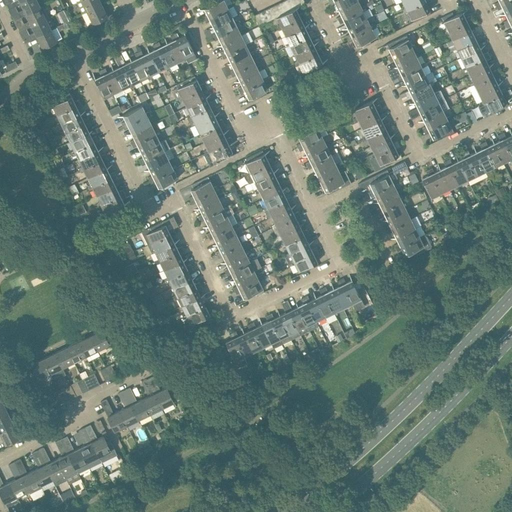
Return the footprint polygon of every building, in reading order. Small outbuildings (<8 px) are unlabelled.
[(9,9),(20,3),(27,0),(15,0),(7,4),(9,9)] [(36,0),(27,0),(20,3),(24,10),(12,16),(14,20),(26,15),(32,12),(32,11),(43,6),(40,7),(36,0)] [(80,0),(76,2),(82,14),(88,11),(102,4),(99,0),(80,0)] [(204,20),(231,7),(230,5),(227,6),(223,0),(221,0),(205,8),(208,14),(203,17),(204,20)] [(290,11),(284,0),(279,3),(285,13),(290,11)] [(290,0),(284,0),(290,11),(295,9),(290,0)] [(300,6),(297,0),(290,0),(295,9),(295,8),(300,6)] [(335,0),(330,3),(331,6),(336,4),(339,9),(358,0),(335,0)] [(337,18),(338,21),(366,8),(374,3),(372,0),(370,0),(369,1),(369,2),(364,4),(365,6),(361,7),(358,0),(339,9),(342,15),(337,18)] [(402,10),(403,12),(426,0),(403,0),(402,1),(405,8),(402,10)] [(430,0),(426,0),(403,12),(404,14),(407,12),(411,19),(429,10),(426,4),(432,1),(430,0)] [(503,7),(506,13),(511,10),(511,0),(510,0),(496,7),(498,10),(503,7)] [(280,16),(285,13),(279,3),(274,5),(280,16)] [(102,4),(88,11),(94,23),(90,25),(92,30),(111,21),(109,15),(107,16),(102,4)] [(269,8),(274,18),(276,18),(280,16),(274,5),(269,8)] [(31,26),(41,21),(46,19),(46,18),(48,17),(43,6),(32,11),(32,12),(26,15),(29,21),(18,27),(20,31),(31,26)] [(211,20),(214,26),(232,17),(229,10),(232,9),(231,7),(204,20),(206,23),(211,20)] [(264,10),(269,21),(274,18),(269,8),(264,10)] [(295,8),(295,9),(290,11),(285,13),(280,16),(276,18),(280,25),(277,26),(278,28),(305,15),(303,12),(298,15),(295,8)] [(345,21),(348,27),(367,18),(363,11),(367,10),(366,8),(338,21),(340,24),(345,21)] [(264,23),(269,21),(264,10),(259,13),(264,23)] [(444,21),(454,16),(452,12),(442,17),(444,21)] [(454,16),(444,21),(443,21),(446,29),(443,30),(444,32),(471,19),(470,16),(465,18),(462,12),(454,16)] [(264,23),(259,13),(253,15),(256,20),(259,26),(264,23)] [(305,15),(278,28),(279,30),(282,29),(285,36),(304,27),(301,21),(306,18),(305,15)] [(211,35),(213,38),(240,25),(239,23),(236,24),(232,17),(214,26),(217,32),(211,35)] [(367,18),(348,27),(351,33),(346,36),(347,39),(374,26),(373,23),(370,25),(367,18)] [(51,30),(46,19),(41,21),(31,26),(35,32),(23,38),(25,43),(37,37),(51,30)] [(471,19),(444,32),(445,34),(448,33),(452,40),(471,30),(468,25),(473,22),(471,19)] [(70,21),(64,23),(66,28),(67,29),(73,26),(70,21)] [(240,25),(213,38),(215,41),(220,38),(223,44),(241,35),(238,28),(241,27),(240,25)] [(374,26),(347,39),(349,42),(354,39),(359,49),(371,43),(369,40),(375,37),(372,29),(375,28),(374,26)] [(304,27),(285,36),(289,43),(286,44),(287,46),(314,33),(312,30),(307,32),(304,27)] [(57,41),(51,30),(37,37),(40,43),(38,44),(43,54),(56,48),(53,43),(57,41)] [(453,50),(480,37),(479,34),(473,36),(471,30),(452,40),(455,47),(452,48),(453,50)] [(177,33),(174,34),(187,61),(188,62),(197,58),(194,53),(185,35),(179,38),(177,33)] [(291,47),(294,54),(313,44),(310,39),(315,36),(314,33),(287,46),(288,48),(291,47)] [(187,61),(174,34),(171,36),(173,41),(167,44),(176,62),(183,59),(185,62),(187,61)] [(241,35),(223,44),(225,50),(220,53),(222,56),(248,43),(247,41),(244,42),(241,35)] [(388,60),(416,46),(415,44),(411,46),(408,39),(406,35),(395,40),(397,44),(389,48),(392,54),(387,56),(388,60)] [(461,58),(479,48),(477,42),(482,40),(480,37),(453,50),(454,52),(457,51),(461,58)] [(169,66),(176,62),(167,44),(161,47),(159,42),(156,43),(169,70),(171,69),(169,66)] [(155,50),(149,53),(158,71),(165,68),(167,71),(169,70),(156,43),(153,45),(155,50)] [(248,43),(222,56),(223,59),(228,56),(231,62),(250,53),(246,46),(249,45),(248,43)] [(313,44),(294,54),(298,60),(295,62),(296,64),(322,51),(321,48),(316,50),(313,44)] [(395,60),(398,66),(417,57),(413,50),(417,48),(416,46),(388,60),(390,63),(395,60)] [(479,48),(461,58),(464,65),(461,66),(462,68),(489,55),(487,52),(482,54),(479,48)] [(138,52),(151,79),(153,78),(151,75),(158,71),(149,53),(143,55),(141,50),(138,52)] [(229,71),(231,74),(257,61),(258,60),(254,51),(250,53),(231,62),(234,68),(229,71)] [(304,60),(296,64),(297,66),(300,64),(303,72),(305,71),(307,74),(323,66),(319,57),(324,54),(322,51),(304,60)] [(151,79),(138,52),(135,53),(137,59),(131,61),(140,80),(147,77),(149,80),(151,79)] [(469,76),(488,66),(485,60),(490,58),(489,55),(462,68),(463,70),(466,69),(469,76)] [(391,77),(392,80),(397,77),(421,66),(417,57),(398,66),(401,72),(391,77)] [(133,83),(140,80),(131,61),(125,64),(123,59),(120,61),(133,87),(135,86),(133,83)] [(119,67),(113,70),(122,89),(129,85),(131,88),(133,87),(120,61),(117,62),(119,67)] [(257,61),(231,74),(232,77),(237,74),(240,80),(259,71),(255,64),(258,63),(257,61)] [(421,66),(397,77),(399,81),(404,78),(407,84),(425,75),(422,68),(426,66),(425,64),(421,66)] [(488,66),(469,76),(473,82),(470,84),(471,86),(498,73),(496,70),(491,72),(488,66)] [(113,70),(107,73),(105,68),(102,69),(115,96),(116,98),(125,93),(122,89),(113,70)] [(115,96),(102,69),(99,71),(101,76),(95,79),(104,98),(111,94),(113,97),(115,96)] [(238,89),(239,92),(266,79),(265,77),(262,78),(259,71),(240,80),(243,86),(238,89)] [(498,73),(471,86),(472,88),(475,87),(478,93),(497,84),(494,78),(499,76),(498,73)] [(425,75),(407,84),(410,90),(404,92),(406,96),(434,82),(433,80),(429,82),(425,75)] [(171,90),(176,101),(179,99),(190,94),(206,86),(204,83),(199,85),(194,76),(176,85),(177,87),(171,90)] [(239,92),(241,95),(246,92),(249,98),(265,91),(268,89),(264,82),(267,81),(266,79),(239,92)] [(413,96),(415,102),(434,93),(431,86),(435,84),(434,82),(406,96),(407,99),(413,96)] [(497,84),(478,93),(481,100),(478,102),(479,104),(507,91),(505,88),(500,90),(497,84)] [(206,86),(179,99),(180,101),(183,100),(186,107),(205,97),(202,92),(207,89),(206,86)] [(251,102),(267,94),(265,91),(249,98),(251,102)] [(506,103),(503,96),(508,94),(507,91),(479,104),(478,104),(485,117),(507,106),(506,103)] [(52,114),(53,116),(80,103),(79,100),(74,102),(69,92),(47,103),(48,107),(52,105),(55,113),(52,114)] [(434,93),(415,102),(418,108),(408,113),(410,116),(442,100),(441,98),(438,100),(434,93)] [(205,97),(186,107),(190,114),(187,115),(187,117),(215,104),(213,101),(208,103),(205,97)] [(422,114),(424,120),(443,111),(439,104),(443,102),(442,100),(410,116),(411,119),(416,117),(422,114)] [(354,121),(357,119),(381,108),(380,104),(374,107),(371,101),(353,110),(356,117),(353,119),(354,121)] [(80,103),(53,116),(54,118),(57,117),(61,124),(80,114),(77,108),(82,106),(80,103)] [(215,104),(187,117),(191,126),(195,125),(214,115),(211,109),(216,107),(215,104)] [(109,110),(112,116),(122,111),(119,105),(109,110)] [(123,127),(150,113),(149,111),(146,113),(142,105),(123,115),(127,121),(121,123),(123,127)] [(381,108),(357,119),(354,121),(355,123),(358,121),(362,128),(380,119),(378,113),(383,111),(381,108)] [(443,111),(424,120),(427,126),(422,128),(424,131),(451,118),(450,116),(446,118),(443,111)] [(130,127),(132,133),(151,124),(148,117),(151,115),(150,113),(123,127),(124,130),(130,127)] [(80,114),(61,124),(64,131),(61,132),(62,134),(89,121),(88,118),(82,120),(80,114)] [(31,119),(35,125),(41,122),(38,115),(31,119)] [(214,115),(195,125),(199,131),(195,133),(196,135),(223,122),(222,119),(217,121),(214,115)] [(424,131),(425,134),(430,132),(433,138),(444,133),(446,136),(454,133),(448,122),(452,120),(451,118),(440,123),(435,126),(424,131)] [(380,119),(362,128),(365,135),(362,137),(363,139),(390,126),(388,122),(383,125),(380,119)] [(66,135),(70,141),(88,132),(86,126),(91,124),(89,121),(62,134),(63,136),(66,135)] [(201,136),(204,142),(223,133),(220,127),(225,125),(223,122),(196,135),(198,137),(201,136)] [(130,141),(132,145),(159,131),(158,129),(155,131),(151,124),(132,133),(135,139),(130,141)] [(390,126),(363,139),(364,141),(367,139),(371,146),(389,137),(386,131),(391,129),(390,126)] [(297,145),(298,148),(322,136),(317,127),(299,136),(302,143),(297,145)] [(160,133),(159,131),(132,145),(133,148),(138,145),(141,151),(160,142),(157,135),(160,133)] [(70,150),(71,152),(98,139),(96,136),(91,138),(88,132),(70,141),(73,148),(70,150)] [(501,134),(511,157),(511,134),(506,138),(504,132),(501,134)] [(223,133),(204,142),(207,149),(204,151),(205,153),(232,140),(231,137),(225,139),(223,133)] [(500,141),(494,144),(503,162),(510,159),(511,162),(511,161),(511,157),(501,134),(497,135),(500,141)] [(305,149),(308,155),(326,146),(323,138),(326,137),(325,135),(322,136),(298,148),(300,151),(305,149)] [(371,155),(372,157),(399,143),(397,140),(392,143),(389,137),(371,146),(374,153),(371,155)] [(98,139),(71,152),(72,154),(75,153),(79,159),(97,150),(94,144),(99,142),(98,139)] [(165,139),(160,142),(141,151),(144,157),(139,159),(140,162),(164,151),(170,148),(165,139)] [(234,143),(232,140),(205,153),(203,154),(208,163),(213,161),(214,160),(216,164),(233,155),(231,152),(232,152),(229,145),(234,143)] [(496,166),(503,162),(494,144),(488,146),(486,141),(483,143),(496,170),(498,169),(496,166)] [(396,156),(397,160),(402,158),(401,154),(398,155),(395,149),(400,147),(399,143),(372,157),(373,159),(376,157),(380,164),(396,156)] [(496,170),(483,143),(479,144),(482,149),(476,152),(485,171),(492,168),(493,171),(496,170)] [(306,163),(307,166),(334,153),(333,151),(330,152),(326,146),(308,155),(311,160),(306,163)] [(100,156),(97,150),(79,159),(82,166),(79,168),(80,170),(107,157),(105,154),(100,156)] [(250,172),(273,160),(272,157),(267,160),(264,154),(262,150),(245,158),(247,162),(245,163),(250,172)] [(476,176),(485,171),(476,152),(470,155),(468,150),(465,152),(476,176)] [(169,160),(164,151),(140,162),(142,166),(147,163),(150,169),(169,160)] [(467,180),(476,176),(465,152),(462,153),(464,158),(458,161),(467,180)] [(314,167),(317,173),(335,163),(332,156),(335,155),(334,153),(307,166),(309,169),(314,167)] [(57,168),(63,166),(60,157),(54,159),(57,168)] [(84,170),(87,177),(106,168),(103,162),(108,160),(107,157),(80,170),(81,172),(84,170)] [(461,183),(467,180),(458,161),(452,164),(450,159),(447,160),(460,188),(462,187),(461,183)] [(169,160),(150,169),(153,175),(148,177),(149,180),(176,167),(175,165),(172,167),(169,160)] [(273,160),(250,172),(245,174),(249,183),(254,181),(273,172),(270,166),(275,163),(273,160)] [(446,167),(440,170),(449,189),(456,185),(458,189),(460,188),(447,160),(444,162),(446,167)] [(404,161),(392,167),(393,170),(395,174),(407,168),(406,165),(404,161)] [(335,163),(317,173),(320,178),(314,181),(316,184),(343,171),(341,169),(338,170),(335,163)] [(176,167),(149,180),(151,183),(156,181),(159,187),(160,187),(175,180),(177,178),(174,171),(177,169),(176,167)] [(106,168),(87,177),(91,184),(88,186),(89,188),(116,175),(114,171),(109,174),(106,168)] [(442,192),(449,189),(440,170),(434,173),(432,168),(429,169),(442,196),(444,195),(442,192)] [(420,182),(423,190),(426,188),(431,198),(438,194),(440,197),(442,196),(440,193),(436,183),(429,169),(426,171),(428,176),(422,179),(423,181),(420,182)] [(343,171),(316,184),(317,187),(323,185),(327,194),(351,183),(345,170),(343,171)] [(368,191),(369,194),(396,181),(395,179),(392,181),(387,170),(368,179),(370,183),(373,189),(368,191)] [(273,172),(254,181),(258,188),(254,189),(255,191),(282,178),(281,175),(276,178),(273,172)] [(409,175),(412,183),(418,180),(414,173),(409,175)] [(93,188),(96,195),(115,186),(112,180),(117,178),(116,175),(89,188),(90,190),(93,188)] [(208,177),(191,185),(193,188),(191,189),(194,195),(189,198),(191,201),(217,188),(216,186),(213,187),(210,180),(208,177)] [(260,192),(263,199),(281,190),(279,184),(284,181),(282,178),(255,191),(256,193),(260,192)] [(162,190),(176,183),(175,180),(160,187),(161,190),(162,190)] [(376,195),(379,201),(398,192),(394,185),(397,183),(396,181),(369,194),(371,197),(376,195)] [(115,186),(96,195),(100,202),(97,204),(98,206),(124,193),(123,189),(118,192),(115,186)] [(217,188),(191,201),(192,204),(197,202),(200,207),(219,198),(215,191),(218,190),(217,188)] [(281,190),(263,199),(266,206),(263,207),(264,209),(291,196),(289,193),(284,196),(281,190)] [(504,191),(497,194),(500,199),(507,196),(504,191)] [(398,192),(379,201),(382,207),(376,209),(378,212),(405,199),(404,197),(401,198),(398,192)] [(126,196),(124,193),(98,206),(99,208),(102,206),(105,214),(124,204),(121,198),(126,196)] [(488,198),(490,204),(499,200),(496,194),(488,198)] [(291,196),(264,209),(265,211),(268,210),(272,217),(290,208),(287,202),(293,199),(291,196)] [(219,198),(200,207),(203,213),(198,216),(199,219),(226,206),(225,204),(222,205),(219,198)] [(405,199),(378,212),(380,215),(385,213),(388,219),(406,210),(403,203),(406,201),(405,199)] [(234,213),(229,204),(226,206),(199,219),(201,222),(206,220),(209,225),(227,216),(234,213)] [(246,208),(250,216),(258,212),(254,204),(246,208)] [(272,225),(273,227),(300,214),(298,211),(293,214),(290,208),(272,217),(275,224),(272,225)] [(385,227),(387,230),(414,217),(413,215),(410,216),(406,210),(388,219),(390,225),(385,227)] [(300,214),(273,227),(274,229),(277,228),(281,235),(299,226),(296,220),(301,217),(300,214)] [(207,234),(208,237),(235,224),(234,222),(231,223),(227,216),(209,225),(212,231),(207,234)] [(414,217),(387,230),(388,233),(393,231),(396,237),(415,227),(412,221),(415,219),(414,217)] [(141,232),(147,244),(174,231),(173,228),(168,230),(163,221),(141,232)] [(215,238),(218,243),(236,234),(233,227),(236,226),(235,224),(208,237),(210,240),(215,238)] [(258,235),(254,226),(248,229),(253,237),(258,235)] [(299,226),(281,235),(284,242),(281,243),(282,245),(285,244),(309,232),(307,229),(302,232),(299,226)] [(394,245),(396,248),(425,234),(423,235),(422,232),(418,234),(415,227),(396,237),(399,243),(394,245)] [(174,231),(147,244),(151,253),(174,243),(171,237),(176,234),(174,231)] [(285,244),(289,253),(308,244),(305,238),(310,235),(309,232),(285,244)] [(215,252),(217,255),(241,243),(236,234),(218,243),(220,249),(215,252)] [(431,247),(425,234),(396,248),(397,251),(402,249),(405,255),(413,251),(415,255),(431,247)] [(451,244),(448,238),(440,241),(443,248),(451,244)] [(244,242),(217,255),(218,258),(223,255),(226,261),(245,252),(242,245),(245,244),(244,242)] [(174,243),(151,253),(152,254),(155,252),(159,259),(155,260),(156,262),(183,249),(182,246),(177,248),(174,243)] [(284,255),(289,264),(294,262),(317,250),(316,247),(311,250),(308,244),(289,253),(284,255)] [(183,249),(156,262),(157,264),(161,263),(164,270),(182,261),(180,255),(185,252),(183,249)] [(317,250),(294,262),(298,271),(317,262),(314,256),(319,253),(317,250)] [(127,255),(130,261),(135,258),(132,252),(127,255)] [(224,270),(226,273),(252,260),(251,258),(248,259),(245,252),(226,261),(229,267),(224,270)] [(252,260),(226,273),(227,276),(232,273),(235,279),(254,270),(250,263),(253,262),(252,260)] [(182,261),(164,270),(167,277),(164,278),(165,280),(192,267),(190,264),(185,266),(182,261)] [(169,281),(173,288),(191,279),(188,273),(194,270),(192,267),(165,280),(166,282),(169,281)] [(233,288),(234,291),(261,278),(260,276),(257,277),(254,270),(235,279),(238,285),(233,288)] [(276,271),(269,274),(271,279),(274,280),(279,278),(276,271)] [(262,280),(261,278),(234,291),(236,294),(241,291),(244,298),(263,288),(259,281),(262,280)] [(340,279),(352,304),(355,310),(364,306),(352,280),(346,283),(343,278),(340,279)] [(173,296),(174,298),(201,285),(199,282),(194,284),(191,279),(173,288),(176,295),(173,296)] [(352,304),(340,279),(337,281),(340,286),(334,289),(343,308),(350,304),(352,304)] [(201,285),(174,298),(175,300),(178,299),(182,306),(200,296),(197,291),(202,288),(201,285)] [(157,295),(153,286),(147,289),(152,298),(157,295)] [(322,288),(335,315),(337,314),(336,311),(343,308),(334,289),(328,292),(325,287),(322,288)] [(335,315),(322,288),(319,290),(322,295),(316,298),(325,317),(332,313),(333,316),(335,315)] [(318,320),(325,317),(316,298),(310,301),(307,295),(304,297),(316,321),(317,324),(319,323),(318,320)] [(200,296),(182,306),(185,312),(182,314),(183,316),(210,303),(208,300),(203,302),(200,296)] [(307,326),(316,321),(304,297),(301,298),(304,304),(298,307),(299,310),(307,326)] [(284,301),(300,335),(309,330),(298,307),(292,309),(289,304),(287,300),(284,301)] [(280,315),(291,339),(300,335),(284,301),(281,303),(286,312),(280,315)] [(210,303),(183,316),(184,318),(187,317),(190,324),(209,315),(206,309),(211,306),(210,303)] [(268,315),(282,344),(291,339),(280,315),(274,318),(271,313),(268,315)] [(268,315),(265,316),(268,321),(262,324),(271,343),(273,348),(282,344),(268,315)] [(264,346),(271,343),(262,324),(256,327),(253,322),(250,323),(263,350),(266,349),(264,346)] [(250,330),(244,333),(253,352),(260,348),(261,351),(263,350),(250,323),(247,325),(250,330)] [(352,328),(344,332),(346,337),(355,333),(352,328)] [(90,336),(97,350),(109,344),(102,330),(90,336)] [(246,355),(253,352),(244,333),(238,336),(235,331),(232,332),(246,359),(248,358),(246,355)] [(247,363),(246,359),(232,332),(229,334),(232,339),(225,342),(234,360),(231,362),(235,369),(247,363)] [(340,333),(334,336),(337,342),(343,339),(340,333)] [(90,336),(78,341),(85,356),(97,350),(90,336)] [(66,347),(74,362),(85,356),(78,341),(66,347)] [(55,353),(62,367),(74,362),(66,347),(55,353)] [(62,367),(55,353),(43,358),(50,373),(56,370),(60,377),(65,374),(62,367)] [(50,373),(43,358),(31,364),(42,386),(47,383),(44,376),(50,373)] [(295,367),(303,364),(300,358),(292,362),(295,367)] [(106,367),(111,379),(116,376),(111,365),(106,367)] [(111,379),(106,367),(100,370),(106,381),(111,379)] [(82,379),(88,390),(99,384),(95,375),(89,379),(88,376),(82,379)] [(147,379),(162,408),(174,402),(166,387),(160,390),(153,376),(147,379)] [(82,393),(88,390),(82,379),(77,381),(82,393)] [(143,399),(150,413),(162,408),(147,379),(141,382),(148,396),(143,399)] [(138,419),(150,413),(143,399),(137,402),(130,387),(124,390),(138,419)] [(64,388),(59,390),(65,401),(70,399),(64,388)] [(59,404),(65,401),(59,390),(53,393),(59,404)] [(127,425),(138,419),(124,390),(118,393),(125,408),(119,410),(127,425)] [(115,431),(127,425),(119,410),(113,413),(106,399),(100,402),(115,431)] [(2,402),(0,402),(0,417),(8,413),(2,402)] [(0,431),(14,425),(8,413),(0,417),(0,431)] [(14,425),(0,431),(0,433),(5,444),(20,437),(14,425)] [(84,427),(101,462),(117,455),(111,443),(108,444),(103,436),(97,439),(90,425),(84,427)] [(89,468),(101,462),(84,427),(78,430),(86,445),(79,448),(89,468)] [(67,436),(61,439),(76,471),(78,474),(89,468),(79,448),(74,450),(67,436)] [(56,459),(65,477),(76,471),(61,439),(55,442),(62,456),(56,459)] [(55,486),(67,480),(65,477),(56,459),(51,462),(44,447),(37,450),(52,479),(55,486)] [(39,468),(33,471),(40,485),(52,479),(37,450),(32,453),(39,468)] [(14,462),(28,491),(30,493),(41,488),(40,485),(33,471),(27,473),(20,459),(14,462)] [(9,482),(17,496),(28,491),(14,462),(8,465),(15,479),(9,482)] [(0,477),(0,492),(7,507),(19,501),(17,496),(9,482),(4,485),(0,477)] [(65,493),(68,498),(74,495),(71,490),(65,493)]
